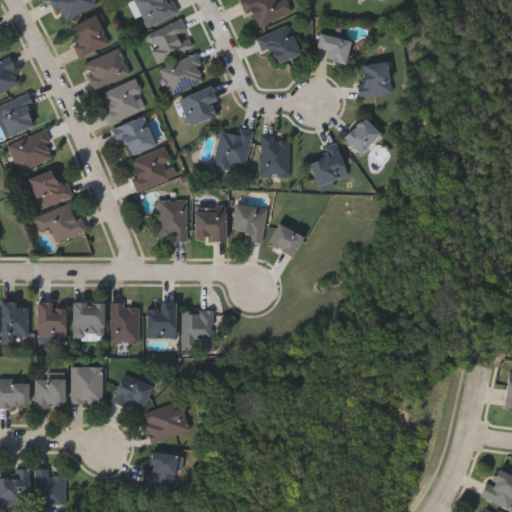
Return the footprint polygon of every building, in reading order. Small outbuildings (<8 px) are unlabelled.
[(53,0),(94,0),(96,2),(65,20),(53,0)] [(172,0),(178,12),(146,27),(133,0),(172,0)] [(246,13),(240,0),(287,0),(292,10),(259,25),(253,10),(246,13)] [(68,26),(95,13),(108,43),(81,55),(68,26)] [(193,46),(158,61),(145,33),(181,17),(187,30),(186,31),(193,46)] [(276,62),(271,47),(262,50),(257,36),(289,23),(300,53),(276,62)] [(345,62),(326,59),(327,49),(316,47),(319,31),(350,37),(345,62)] [(93,88),(83,62),(119,47),(130,73),(93,88)] [(160,67),(195,52),(207,78),(171,93),(160,67)] [(0,59),(9,55),(21,81),(0,91),(0,59)] [(391,92),(362,95),(358,63),(387,60),(391,92)] [(140,110),(110,121),(99,92),(135,78),(140,91),(133,94),(140,110)] [(210,103),(215,113),(191,125),(178,99),(209,84),(217,99),(210,103)] [(33,125),(9,135),(0,114),(0,103),(28,92),(33,105),(26,108),(33,125)] [(116,126),(142,115),(154,144),(128,155),(116,126)] [(343,136),(364,117),(380,134),(359,153),(343,136)] [(8,142),(45,129),(55,157),(17,170),(8,142)] [(220,129),(239,134),(240,129),(252,132),(243,172),(212,164),(220,129)] [(261,175),(261,136),(289,136),(289,175),(261,175)] [(335,141),(347,176),(317,186),(308,161),(323,156),(320,146),(335,141)] [(131,157),(165,147),(169,159),(162,161),(168,180),(136,190),(132,178),(137,176),(131,157)] [(58,183),(66,179),(73,194),(41,208),(28,178),(51,167),(58,183)] [(159,198),(187,198),(187,239),(169,239),(169,233),(159,233),(159,198)] [(81,215),(86,230),(55,240),(50,225),(40,229),(35,215),(69,203),(74,218),(81,215)] [(232,229),(235,203),(266,207),(261,241),(247,239),(248,231),(232,229)] [(225,237),(195,237),(195,210),(225,210),(225,237)] [(291,256),(267,242),(278,222),(303,235),(291,256)] [(36,336),(36,299),(53,299),(53,305),(65,305),(65,336),(36,336)] [(1,301),(28,301),(28,334),(14,334),(14,343),(1,343),(1,301)] [(72,338),(72,301),(104,301),(104,338),(72,338)] [(174,301),(174,336),(146,336),(146,308),(159,308),(159,301),(174,301)] [(111,302),(139,302),(139,342),(111,342),(111,302)] [(213,349),(181,349),(182,309),(213,309),(213,349)] [(71,402),(71,366),(102,366),(102,402),(71,402)] [(148,377),(148,406),(118,406),(118,377),(148,377)] [(35,379),(64,379),(64,407),(35,407),(35,379)] [(28,406),(0,406),(0,381),(28,381),(28,406)] [(142,416),(179,403),(189,430),(152,444),(142,416)] [(173,486),(145,483),(148,451),(177,455),(173,486)] [(0,499),(0,476),(16,476),(16,468),(29,468),(29,499),(0,499)] [(34,468),(50,468),(50,474),(65,474),(65,507),(34,507),(34,468)] [(511,476),(511,504),(509,510),(482,496),(496,468),(511,476)]
